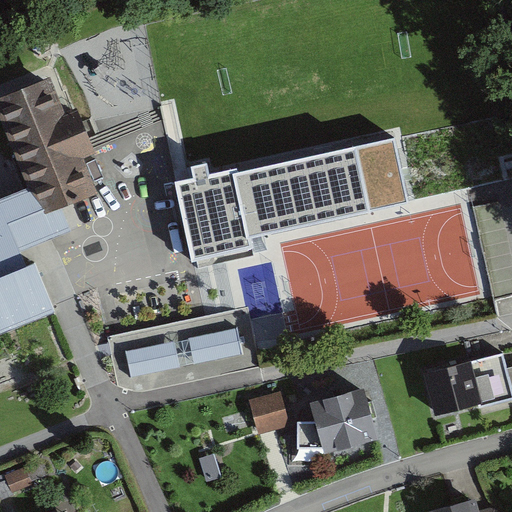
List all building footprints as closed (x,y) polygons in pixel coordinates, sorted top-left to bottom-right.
[(0,333),(52,314),(26,247),(43,240),(75,228),(64,201),(101,187),(88,153),(99,149),(82,104),(68,109),(53,71),(0,92),(35,182),(15,190),(0,195),(0,333)] [(236,170),(178,182),(195,260),(251,247),(249,236),(370,209),(356,148),(236,174),(236,170)] [(288,306),(272,307),(273,322),(258,324),(259,334),(290,331),(288,306)] [(239,309),(111,333),(114,347),(126,345),(132,375),(247,353),(239,309)] [(469,355),(424,366),(437,416),(487,403),(488,407),(511,400),(511,387),(502,351),(470,360),(469,355)] [(324,419),(299,418),(298,448),(330,449),(375,437),(362,384),(317,395),(324,419)] [(281,390),(251,397),(259,432),(273,428),(289,425),(281,390)] [(214,451),(201,456),(208,478),(222,473),(214,451)] [(473,511),(471,498),(421,506),(421,511),(473,511)]
